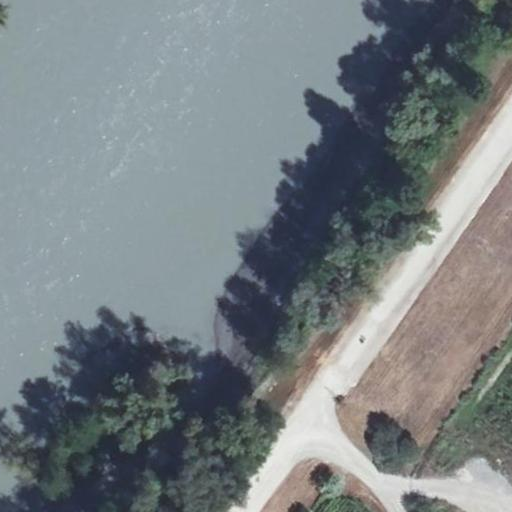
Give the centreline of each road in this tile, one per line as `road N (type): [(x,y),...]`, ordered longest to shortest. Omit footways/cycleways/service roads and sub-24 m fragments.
road 1 (track): [(237,511),(511,116)]
road 2 (track): [(398,511),(343,429),(310,403)]
